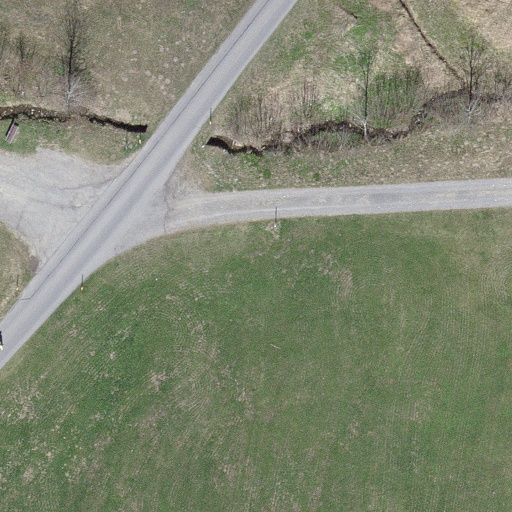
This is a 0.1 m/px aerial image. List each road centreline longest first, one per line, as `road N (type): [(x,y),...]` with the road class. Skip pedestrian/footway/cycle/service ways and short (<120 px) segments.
road 1 (unclassified): [(278,0),(0,323)]
road 2 (track): [(134,167),(195,210),(511,193)]
